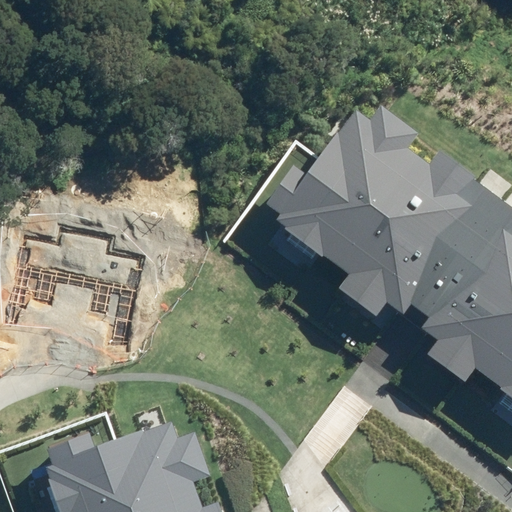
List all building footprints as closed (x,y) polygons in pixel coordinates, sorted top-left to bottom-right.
[(272,165),(247,202),(261,211),(257,218),(267,225),(265,228),(328,271),(317,287),(357,314),(366,301),(383,313),(390,302),(408,315),(401,326),(417,337),(407,353),(445,379),(455,366),(481,384),(479,387),(511,410),(511,220),(506,217),(505,219),(448,180),(452,173),(416,149),(408,162),(386,147),(396,132),(357,105),(347,119),(332,109),(316,132),(312,130),(283,172),(272,165)] [(56,204),(46,221),(144,277),(154,259),(56,204)] [(119,205),(112,220),(141,235),(149,220),(119,205)] [(97,282),(64,266),(55,283),(88,300),(97,282)] [(37,463),(30,466),(34,476),(31,478),(43,511),(196,511),(193,501),(180,506),(170,480),(186,474),(170,431),(154,437),(148,420),(78,446),(73,432),(31,448),(37,463)]
